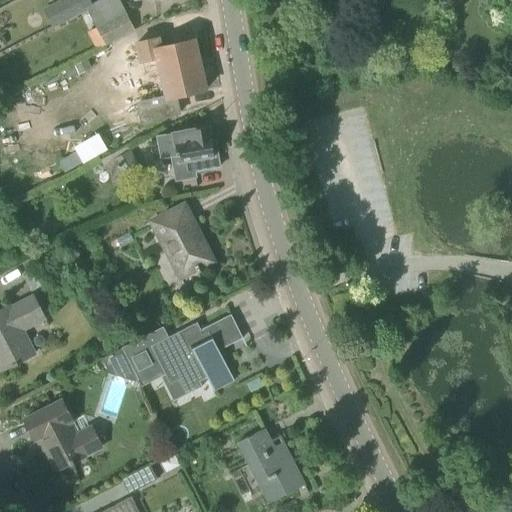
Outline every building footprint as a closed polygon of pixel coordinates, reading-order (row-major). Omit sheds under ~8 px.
[(76,17),(67,0),(59,0),(42,9),(53,29),(76,17)] [(125,11),(95,26),(105,45),(135,31),(125,11)] [(175,96),(206,90),(195,40),(161,47),(159,38),(137,42),(143,72),(136,73),(138,79),(107,86),(110,103),(135,97),(141,122),(179,113),(175,96)] [(91,67),(87,59),(75,64),(79,72),(91,67)] [(160,159),(170,157),(175,181),(196,177),(195,171),(220,167),(220,166),(217,166),(214,153),(217,152),(215,140),(212,141),(210,126),(156,136),(160,159)] [(131,148),(129,149),(111,159),(122,181),(143,171),(138,163),(133,151),(131,148)] [(184,205),(153,220),(181,277),(196,269),(199,274),(202,273),(200,268),(213,261),(184,205)] [(14,367),(19,364),(18,362),(34,354),(23,330),(45,319),(33,296),(11,308),(10,306),(0,310),(0,358),(5,369),(13,365),(14,367)] [(185,390),(190,392),(202,386),(199,381),(207,377),(214,391),(234,380),(219,350),(243,338),(231,314),(201,330),(197,323),(151,346),(168,380),(173,381),(179,379),(185,390)] [(137,379),(138,378),(123,348),(102,358),(107,368),(127,358),(136,376),(136,378),(137,379)] [(251,391),(262,385),(258,377),(247,383),(251,391)] [(102,447),(101,446),(92,427),(76,435),(70,422),(72,421),(62,400),(25,419),(35,440),(39,438),(56,470),(71,463),(72,466),(75,464),(72,457),(83,451),(86,456),(102,447)] [(237,443),(267,502),(304,484),(285,446),(276,450),(265,429),(237,443)] [(128,494),(157,480),(149,465),(121,479),(128,494)] [(138,511),(131,497),(101,511),(138,511)]
